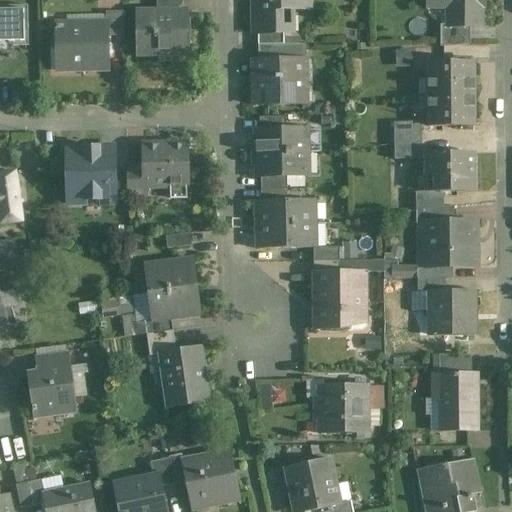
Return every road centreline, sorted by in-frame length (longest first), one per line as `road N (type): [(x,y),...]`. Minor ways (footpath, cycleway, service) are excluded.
road 1 (residential): [(511,270),(511,5)]
road 2 (residential): [(0,120),(224,115)]
road 3 (residential): [(262,320),(233,257),(224,115)]
